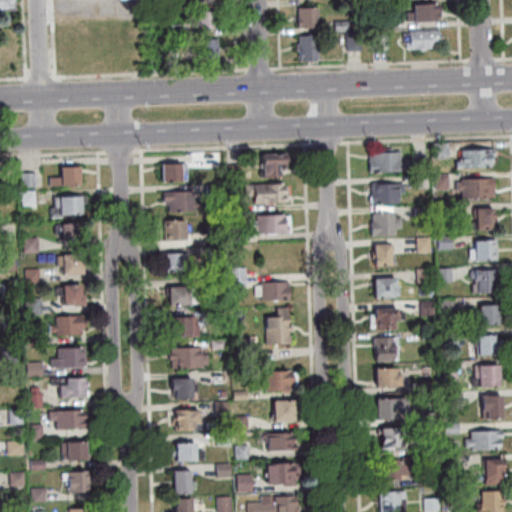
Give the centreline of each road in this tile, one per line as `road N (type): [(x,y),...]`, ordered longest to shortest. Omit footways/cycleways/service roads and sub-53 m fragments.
road 1 (secondary): [(511,77),(0,97)]
road 2 (secondary): [(121,134),(511,118)]
road 3 (residential): [(332,221),(322,254),(326,394),(340,419)]
road 4 (residential): [(340,419),(348,386),(344,246),(332,221)]
road 5 (residential): [(131,403),(141,393),(136,255),(125,246)]
road 6 (residential): [(125,246),(116,258),(119,392),(131,403)]
road 7 (residential): [(125,246),(118,93)]
road 8 (residential): [(41,138),(34,0)]
road 9 (residential): [(332,221),(325,85)]
road 10 (residential): [(260,130),(253,0)]
road 11 (secondary): [(0,139),(121,134)]
road 12 (residential): [(485,120),(478,0)]
